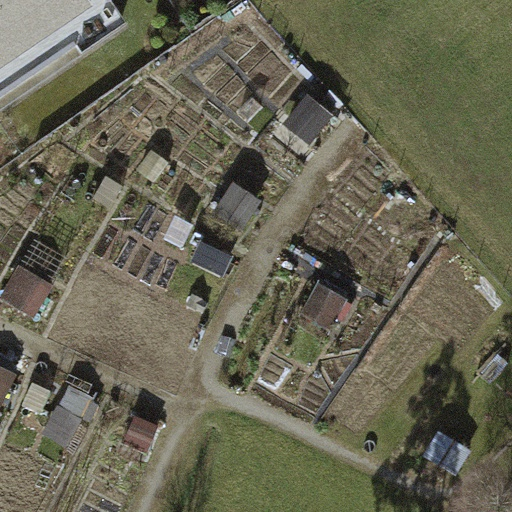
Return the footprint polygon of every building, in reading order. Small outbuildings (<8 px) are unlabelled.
[(0,0),(0,111),(132,30),(113,0),(0,0)] [(268,204),(240,187),(224,214),(253,231),(268,204)] [(56,287),(23,270),(8,298),(41,316),(56,287)] [(358,302),(327,274),(302,302),(332,330),(358,302)] [(23,374),(0,364),(0,404),(9,408),(23,374)] [(165,428),(140,417),(128,444),(153,456),(165,428)] [(450,422),(432,448),(462,469),(480,442),(450,422)]
